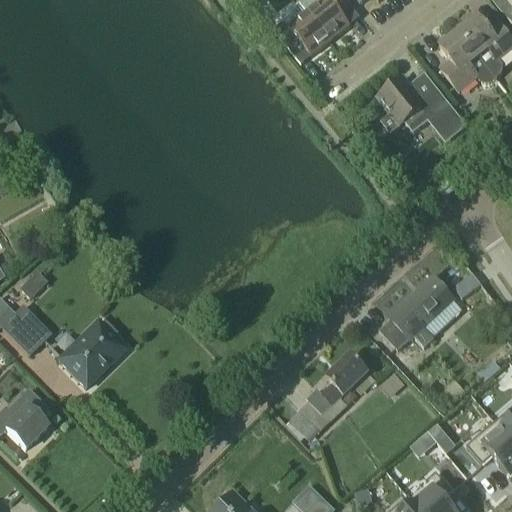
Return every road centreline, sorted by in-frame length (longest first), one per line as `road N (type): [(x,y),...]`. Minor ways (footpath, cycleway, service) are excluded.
road 1 (residential): [(151,511),(362,302),(464,215)]
road 2 (residential): [(324,94),(444,0)]
